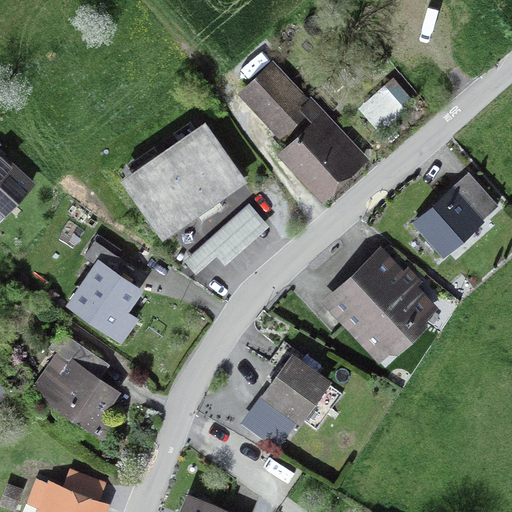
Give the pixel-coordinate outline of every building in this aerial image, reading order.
[(388,0),(359,0),(354,5),(372,27),(396,8),(388,0)] [(310,178),(323,192),(350,167),(312,125),(315,122),(303,108),(304,107),(271,69),(245,93),(281,134),(275,140),(310,178)] [(197,133),(124,185),(161,237),(235,185),(197,133)] [(0,219),(32,185),(0,156),(0,219)] [(484,216),(495,206),(469,176),(416,223),(440,249),(473,219),(470,215),(477,209),(484,216)] [(263,222),(249,207),(188,260),(201,276),(263,222)] [(83,256),(98,267),(71,304),(107,329),(133,291),(108,273),(118,258),(93,241),(83,256)] [(399,276),(379,255),(328,302),(376,354),(428,307),(410,288),(414,283),(404,272),(399,276)] [(35,387),(53,405),(100,437),(113,419),(101,412),(115,392),(91,376),(101,361),(58,331),(48,346),(65,358),(53,374),(47,370),(35,387)] [(309,404),(324,383),(290,358),(264,393),(298,419),(308,426),(318,411),(309,404)] [(37,507),(48,511),(90,511),(94,504),(46,485),(37,507)] [(224,511),(188,498),(182,511),(224,511)]
